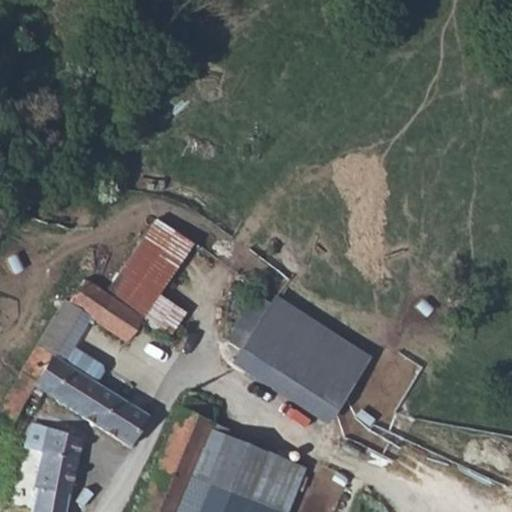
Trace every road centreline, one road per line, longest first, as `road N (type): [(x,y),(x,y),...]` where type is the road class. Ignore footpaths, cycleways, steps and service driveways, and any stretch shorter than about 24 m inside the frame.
road 1 (unclassified): [(330,435),(198,372),(161,407),(105,511)]
road 2 (track): [(511,469),(487,446),(330,435)]
